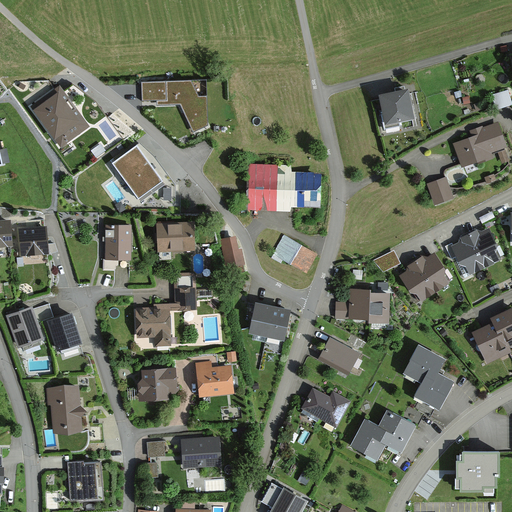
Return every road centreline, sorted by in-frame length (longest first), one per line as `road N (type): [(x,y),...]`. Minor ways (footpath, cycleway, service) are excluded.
road 1 (residential): [(246,511),(339,196),(300,0)]
road 2 (residential): [(128,511),(127,434),(79,296)]
road 3 (residential): [(511,392),(440,446),(396,511)]
road 4 (residential): [(33,511),(25,425),(0,351)]
road 5 (residential): [(397,256),(511,196)]
